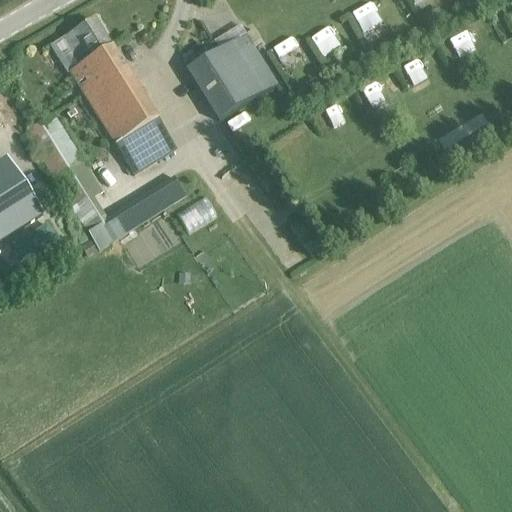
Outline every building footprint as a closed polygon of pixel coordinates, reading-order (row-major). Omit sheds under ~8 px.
[(357,0),(367,21),(390,11),(385,0),(357,0)] [(315,20),(322,38),(344,29),(338,11),(315,20)] [(110,48),(108,48),(91,22),(63,40),(80,67),(67,75),(114,148),(115,147),(134,177),(176,150),(110,48)] [(187,72),(219,124),(278,87),(254,48),(261,44),(253,31),(187,72)] [(310,35),(285,40),(290,64),(315,59),(310,35)] [(175,182),(103,227),(89,204),(102,195),(54,117),(24,136),(97,254),(185,199),(175,182)] [(288,125),(272,132),(281,151),(297,143),(288,125)] [(0,243),(42,217),(5,160),(0,163),(0,243)] [(50,258),(63,250),(46,224),(11,247),(20,260),(42,246),(50,258)]
